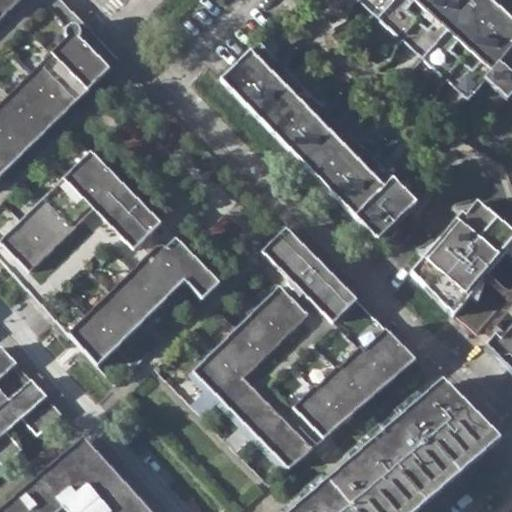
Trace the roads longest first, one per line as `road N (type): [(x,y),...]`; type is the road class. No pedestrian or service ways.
road 1 (residential): [(118,27),(511,425)]
road 2 (residential): [(178,511),(0,312)]
